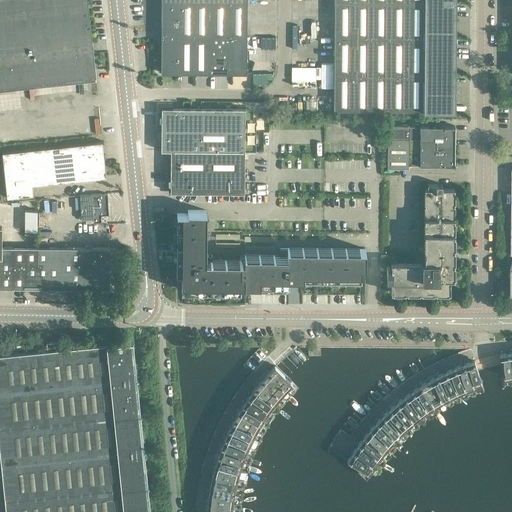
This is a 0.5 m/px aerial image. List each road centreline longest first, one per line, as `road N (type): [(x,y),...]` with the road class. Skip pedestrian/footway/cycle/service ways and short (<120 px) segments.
road 1 (unclassified): [(483,315),(485,0)]
road 2 (unclassified): [(125,94),(269,94),(284,85),(284,0)]
road 3 (residential): [(297,318),(297,336),(229,415),(203,482),(201,511)]
road 4 (tertiary): [(142,308),(146,278),(125,94)]
road 5 (unclassified): [(177,511),(163,314)]
road 6 (unclassified): [(297,318),(483,326)]
road 7 (unclassified): [(483,315),(297,318)]
road 8 (residential): [(349,449),(413,384),(482,353)]
road 9 (tertiary): [(142,308),(116,315),(0,313)]
road 10 (unclassified): [(297,318),(163,314)]
